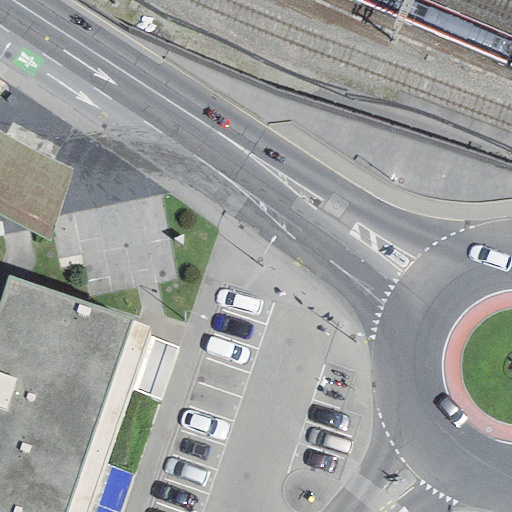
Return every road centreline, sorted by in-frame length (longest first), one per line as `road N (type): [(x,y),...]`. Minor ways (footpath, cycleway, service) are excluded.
road 1 (primary): [(487,260),(425,240),(346,199),(97,37),(0,5)]
road 2 (primary): [(0,12),(78,81),(329,259),(368,292),(401,347)]
road 3 (primary): [(487,260),(428,296),(401,347)]
